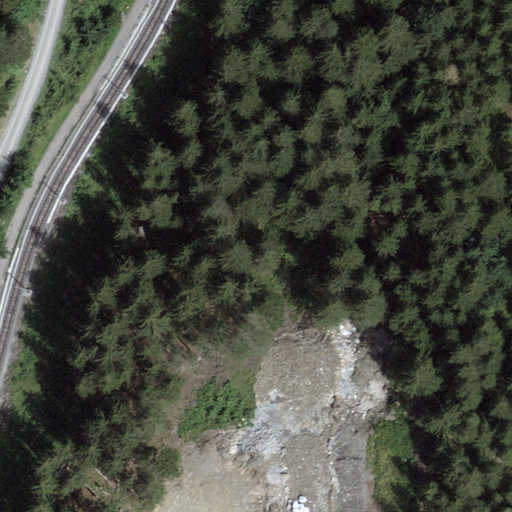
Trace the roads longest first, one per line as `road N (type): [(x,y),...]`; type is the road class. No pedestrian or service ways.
road 1 (track): [(143,0),(37,174),(0,273)]
road 2 (track): [(0,162),(57,0)]
